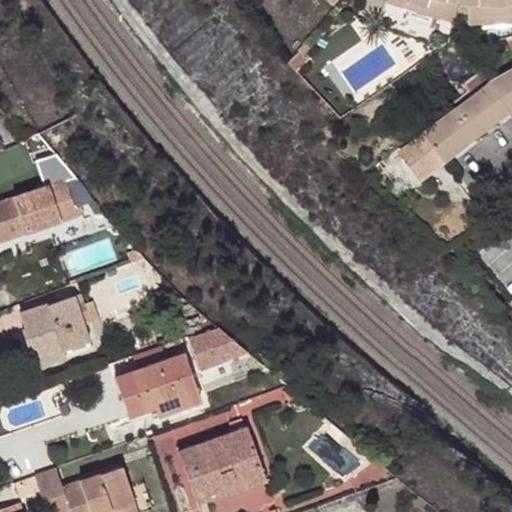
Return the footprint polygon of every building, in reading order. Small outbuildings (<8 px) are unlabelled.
[(389,0),(405,6),(407,0),(411,0),(443,11),(440,18),(454,23),(457,13),(460,5),(469,5),(468,0),(389,0)] [(443,11),(411,0),(407,0),(405,6),(440,18),(443,11)] [(511,0),(468,0),(469,5),(469,13),(469,24),(482,24),(482,16),(511,14),(511,0)] [(511,22),(511,14),(482,16),(482,24),(511,22)] [(511,72),(490,84),(510,112),(511,111),(511,72)] [(490,84),(457,109),(478,137),(510,112),(490,84)] [(401,153),(421,180),(446,161),(478,137),(457,109),(401,153)] [(37,132),(20,141),(25,152),(46,141),(37,132)] [(67,179),(76,176),(60,157),(38,165),(45,186),(0,200),(0,239),(77,214),(67,179)] [(62,349),(90,341),(74,295),(20,312),(24,327),(22,328),(25,335),(31,353),(60,344),(62,349)] [(227,335),(218,328),(187,338),(191,348),(227,335)] [(31,353),(25,335),(18,338),(28,367),(35,365),(31,353)] [(90,341),(62,349),(64,356),(92,347),(90,341)] [(60,344),(31,353),(35,365),(64,356),(62,349),(60,344)] [(149,409),(198,392),(183,353),(114,376),(129,416),(149,409)] [(300,395),(290,387),(283,390),(289,402),(300,395)] [(201,401),(198,392),(149,409),(152,418),(201,401)] [(198,509),(215,503),(211,492),(243,480),(248,491),(267,484),(246,426),(245,426),(241,418),(229,422),(232,430),(178,449),(198,509)] [(54,466),(34,473),(47,511),(104,511),(134,502),(121,466),(61,486),(54,466)] [(211,492),(215,503),(248,491),(243,480),(211,492)] [(0,511),(21,511),(18,502),(0,508),(0,511)]
